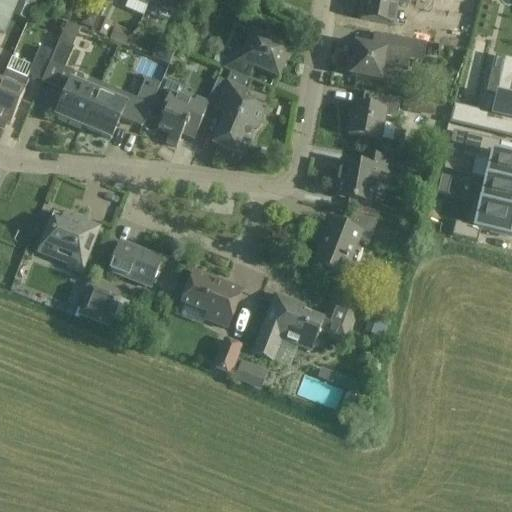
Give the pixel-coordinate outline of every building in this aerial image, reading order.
[(8,0),(0,0),(0,33),(5,36),(13,17),(27,23),(33,10),(21,5),(14,2),(8,0)] [(38,0),(22,0),(21,5),(33,10),(37,12),(42,1),(38,0)] [(150,0),(149,4),(181,18),(188,0),(150,0)] [(410,0),(363,0),(360,21),(394,27),(398,4),(410,6),(410,0)] [(58,18),(69,22),(71,16),(70,11),(62,8),(58,18)] [(93,34),(105,40),(116,14),(104,8),(93,34)] [(80,26),(91,30),(95,19),(89,16),(83,19),(80,26)] [(54,55),(50,65),(65,71),(74,49),(73,48),(80,30),(67,25),(54,55)] [(243,57),(231,52),(223,71),(231,74),(248,82),(253,70),(278,81),(291,51),(252,35),(243,57)] [(424,44),(381,37),(379,50),(355,46),(350,78),(381,83),(385,66),(406,70),(410,48),(423,51),(424,44)] [(156,48),(151,59),(169,66),(173,56),(156,48)] [(54,55),(40,49),(28,78),(42,84),(50,65),(54,55)] [(511,62),(504,61),(501,76),(496,75),(491,96),(496,97),(491,118),(453,109),(449,125),(511,140),(511,100),(508,99),(511,81),(511,62)] [(445,72),(444,78),(448,83),(454,84),(457,80),(458,75),(456,70),(450,69),(445,72)] [(7,72),(1,84),(0,87),(0,127),(5,130),(7,125),(10,126),(29,82),(7,72)] [(227,84),(219,100),(214,113),(225,118),(213,146),(242,159),(250,141),(248,141),(252,130),(256,131),(264,112),(242,103),(251,83),(248,82),(231,74),(227,84)] [(83,129),(102,86),(90,80),(85,84),(83,88),(70,83),(55,118),(83,129)] [(102,86),(83,129),(111,141),(120,120),(142,130),(160,86),(145,80),(137,100),(102,86)] [(211,96),(219,100),(227,84),(218,80),(215,87),(211,96)] [(163,93),(169,95),(161,114),(164,116),(158,131),(170,136),(166,145),(176,150),(183,134),(195,139),(209,105),(196,100),(194,105),(181,100),(186,89),(168,81),(163,93)] [(400,101),(369,95),(367,107),(353,105),(347,136),(381,142),(385,118),(397,121),(400,101)] [(467,136),(463,156),(489,162),(485,177),(484,180),(511,186),(511,159),(498,157),(501,144),(467,136)] [(390,160),(363,155),(361,167),(342,164),(336,199),(371,205),(377,171),(388,173),(390,160)] [(441,175),(437,192),(447,194),(451,177),(441,175)] [(474,203),(474,204),(511,213),(511,186),(484,180),(479,201),(479,205),(474,203)] [(455,224),(452,238),(477,244),(480,232),(511,239),(511,234),(511,213),(474,204),(468,227),(455,224)] [(84,227),(53,215),(38,255),(55,261),(56,257),(70,263),(68,269),(81,275),(99,230),(85,225),(84,227)] [(378,221),(352,215),(347,229),(330,222),(313,265),(345,278),(359,242),(368,246),(378,221)] [(406,239),(416,243),(420,233),(410,229),(406,239)] [(162,261),(120,244),(108,273),(151,290),(162,261)] [(242,292),(193,274),(181,306),(208,316),(206,322),(227,330),(242,292)] [(78,318),(110,330),(121,300),(89,288),(78,318)] [(306,309),(275,297),(252,356),(273,364),(281,342),(311,353),(319,333),(346,344),(358,312),(330,301),(323,321),(304,314),(306,309)] [(230,377),(242,346),(224,339),(213,370),(230,377)] [(243,346),(242,346),(230,377),(232,377),(233,375),(236,376),(235,379),(263,390),(268,373),(237,362),(243,346)] [(359,399),(346,394),(340,410),(355,415),(356,416),(362,401),(361,400),(359,399)]
